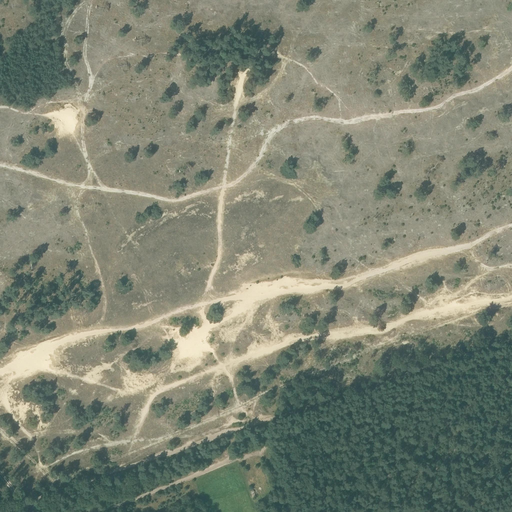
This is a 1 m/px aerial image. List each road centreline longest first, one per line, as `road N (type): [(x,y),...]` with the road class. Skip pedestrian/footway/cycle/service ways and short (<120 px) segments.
road 1 (track): [(412,511),(381,442),(379,409),(468,363),(481,363),(492,447),(511,477)]
road 2 (track): [(263,446),(98,511)]
